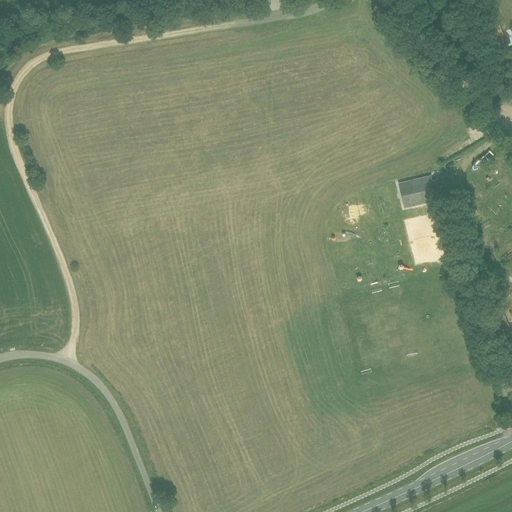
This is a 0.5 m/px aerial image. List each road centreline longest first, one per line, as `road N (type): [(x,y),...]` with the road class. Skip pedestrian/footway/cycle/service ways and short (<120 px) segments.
road 1 (track): [(66,361),(75,326),(71,288),(7,122),(11,92),(26,67),(60,52),(338,0)]
road 2 (unclassified): [(0,359),(53,357),(93,381),(157,511)]
road 3 (track): [(498,120),(386,0)]
road 4 (primary): [(365,511),(511,442)]
